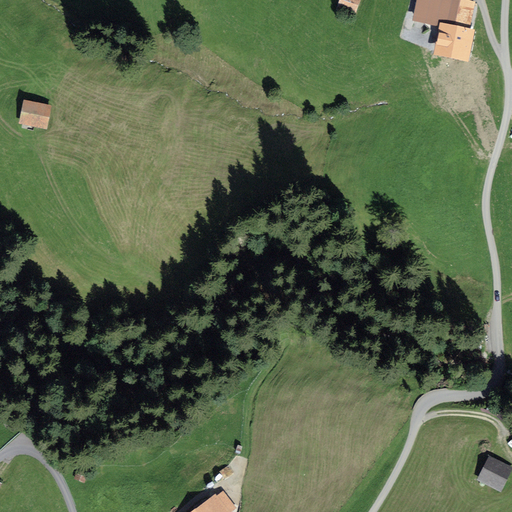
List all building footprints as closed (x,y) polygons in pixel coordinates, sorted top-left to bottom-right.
[(362,0),(343,0),(338,13),(354,20),(362,0)] [(421,0),(416,22),(444,29),(439,52),(465,58),(477,3),(465,0),(421,0)] [(52,107),(28,102),(23,125),(47,129),(52,107)] [(511,472),(511,471),(491,461),(480,483),(501,494),(511,472)] [(91,469),(81,466),(77,479),(87,482),(91,469)] [(225,511),(217,501),(202,511),(225,511)]
